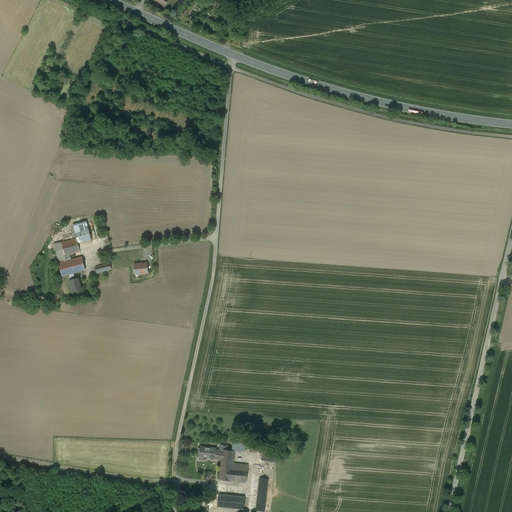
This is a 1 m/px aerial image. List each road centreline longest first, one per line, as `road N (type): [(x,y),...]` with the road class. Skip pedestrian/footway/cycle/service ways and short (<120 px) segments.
road 1 (unclassified): [(233,55),(212,276),(176,445),(173,511)]
road 2 (primary): [(511,124),(398,106),(233,55)]
road 3 (unclassified): [(448,511),(511,236)]
road 4 (primary): [(233,55),(110,0)]
